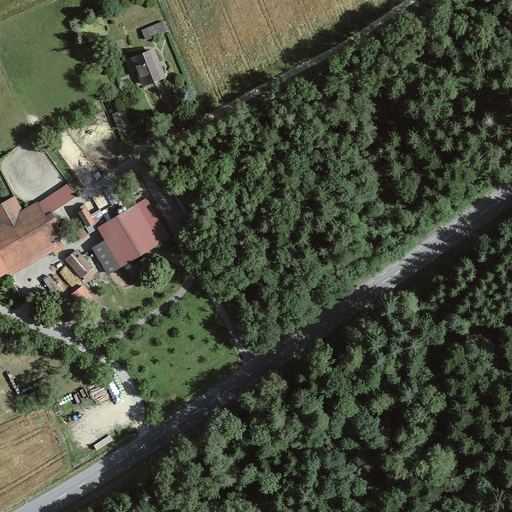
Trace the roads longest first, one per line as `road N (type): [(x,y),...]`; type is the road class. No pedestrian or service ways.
road 1 (secondary): [(253,372),(511,192)]
road 2 (unclassified): [(213,114),(399,0)]
road 3 (residential): [(198,269),(139,156),(213,114)]
road 4 (unclassified): [(198,269),(179,293),(92,354)]
road 5 (secondary): [(33,511),(150,442)]
road 6 (secondary): [(150,442),(253,372)]
